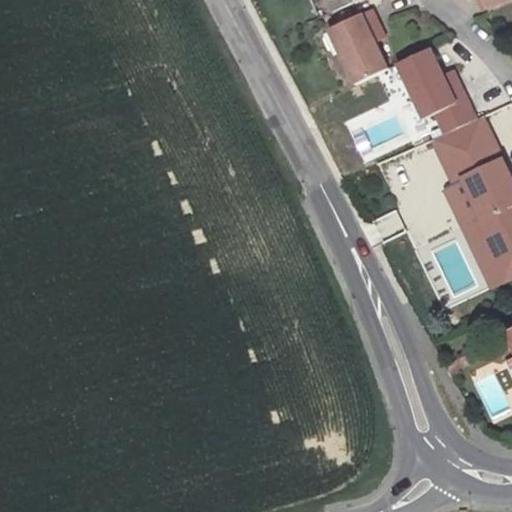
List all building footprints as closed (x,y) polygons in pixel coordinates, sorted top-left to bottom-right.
[(344,0),(314,0),(320,12),(344,0)] [(385,67),(374,42),(369,31),(377,26),(370,9),(327,29),(352,82),(385,67)] [(383,37),(377,26),(369,31),(374,42),(383,37)] [(477,120),(460,84),(450,89),(444,77),(432,50),(399,65),(425,119),(436,114),(446,134),(477,120)] [(450,89),(460,84),(455,73),(444,77),(450,89)] [(444,167),(489,146),(477,120),(446,134),(432,140),(444,167)] [(511,189),(511,186),(492,144),(489,146),(444,167),(453,186),(444,190),(491,287),(511,276),(511,195),(510,190),(511,189)] [(511,324),(501,330),(511,350),(511,353),(511,324)] [(511,353),(511,350),(502,355),(511,375),(511,353)]
